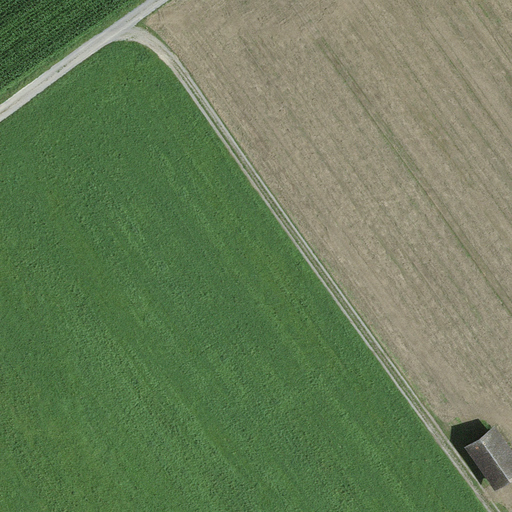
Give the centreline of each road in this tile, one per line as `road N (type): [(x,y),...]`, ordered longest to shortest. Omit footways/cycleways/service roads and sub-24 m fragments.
road 1 (track): [(117,33),(165,51),(488,511)]
road 2 (track): [(0,115),(165,0)]
